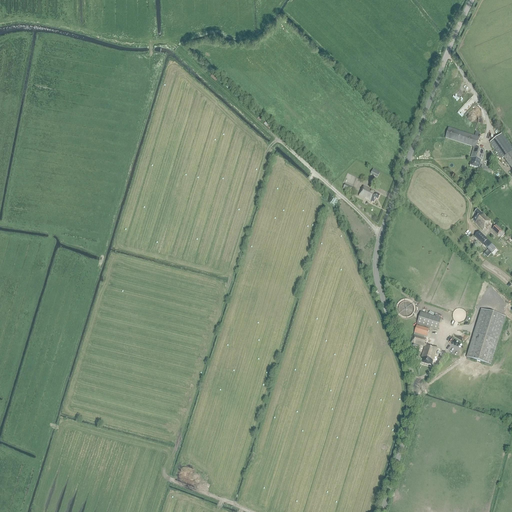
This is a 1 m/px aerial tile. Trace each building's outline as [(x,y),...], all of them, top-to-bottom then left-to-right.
[(483,161),(486,151),(476,148),(480,134),(475,132),(474,136),(448,128),(445,138),(473,147),(470,157),(472,158),(469,166),(478,169),(481,161),(483,161)] [(502,160),(503,158),(511,153),(511,152),(511,149),(502,135),(490,143),(502,160)] [(511,152),(511,153),(503,158),(511,170),(511,152)] [(377,200),(380,195),(375,193),(375,192),(363,186),(358,196),(371,203),(372,202),(374,203),(376,199),(377,200)] [(472,220),(483,230),(491,222),(482,212),(481,213),(478,209),(474,212),(477,215),(472,220)] [(497,225),(492,230),(497,235),(502,230),(497,225)] [(487,239),(479,231),(474,237),(482,245),(488,250),(484,254),(487,257),(496,248),(487,239)] [(480,310),(466,358),(490,365),(504,317),(480,310)] [(417,324),(437,330),(441,318),(420,312),(417,324)] [(416,326),(413,335),(411,343),(424,347),(420,360),(421,360),(420,364),(430,367),(430,366),(434,367),(435,365),(436,363),(441,349),(436,348),(426,345),(426,344),(424,343),(428,330),(416,326)] [(444,344),(449,347),(453,340),(448,337),(444,344)]
